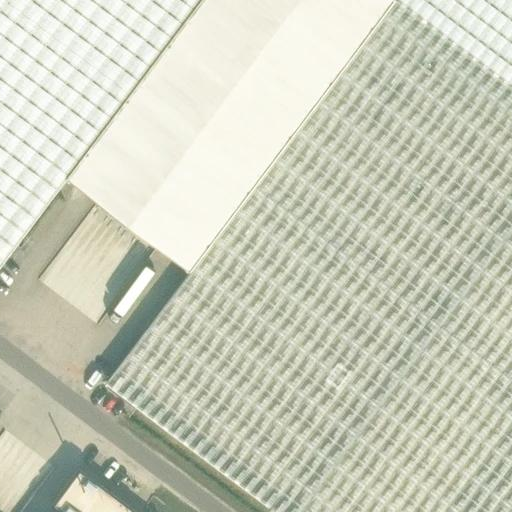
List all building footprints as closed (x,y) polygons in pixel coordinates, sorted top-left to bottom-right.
[(0,0),(0,266),(67,176),(200,0),(0,0)] [(200,0),(67,176),(190,269),(243,199),(393,0),(200,0)] [(511,511),(511,0),(393,0),(243,199),(190,269),(107,380),(282,511),(511,511)] [(71,239),(41,280),(99,321),(100,319),(86,309),(94,299),(84,292),(89,285),(91,287),(102,272),(92,266),(98,258),(71,239)] [(136,511),(97,483),(77,467),(51,502),(64,511),(136,511)]
